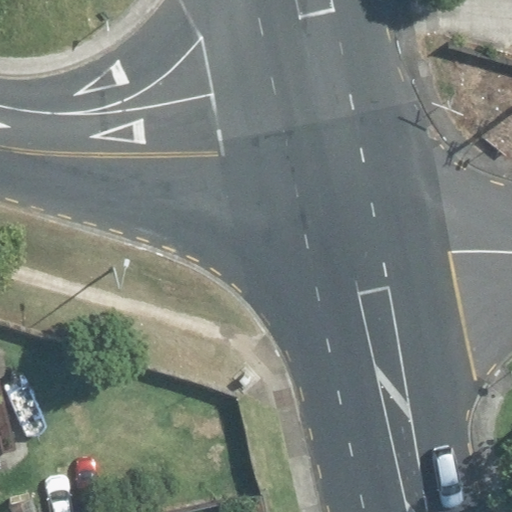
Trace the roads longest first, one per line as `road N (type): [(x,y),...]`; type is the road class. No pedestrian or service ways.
road 1 (unclassified): [(0,138),(117,158),(221,154),(337,190)]
road 2 (primary): [(337,190),(368,270),(424,511)]
road 3 (primary): [(301,0),(337,190)]
road 4 (residential): [(337,190),(447,252),(511,252)]
